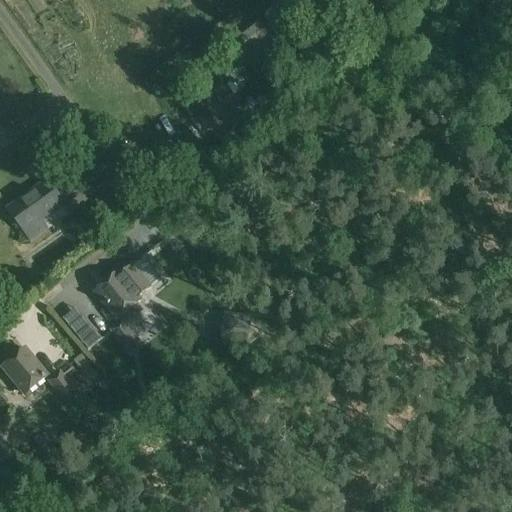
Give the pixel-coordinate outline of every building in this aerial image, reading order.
[(170,70),(206,45),(173,0),(164,0),(135,20),(170,70)] [(228,0),(204,0),(208,13),(230,6),(228,0)] [(296,0),(284,0),(266,14),(281,34),(307,14),(296,0)] [(313,11),(282,35),(291,46),(321,22),(313,11)] [(286,52),(263,21),(233,44),(256,73),(265,67),(282,89),(292,81),(276,59),(286,52)] [(304,65),(313,57),(305,48),(296,55),(304,65)] [(48,182),(8,210),(30,242),(95,196),(79,175),(55,192),(48,182)] [(140,302),(117,275),(96,292),(119,320),(140,302)] [(229,314),(226,340),(251,343),(254,317),(229,314)] [(128,350),(138,342),(122,323),(113,331),(128,350)] [(27,396),(48,378),(25,350),(4,368),(27,396)] [(73,362),(81,370),(88,364),(81,356),(73,362)] [(49,382),(65,402),(75,394),(59,374),(49,382)] [(142,413),(155,410),(153,397),(139,399),(142,413)] [(0,485),(22,469),(5,447),(0,450),(0,485)]
